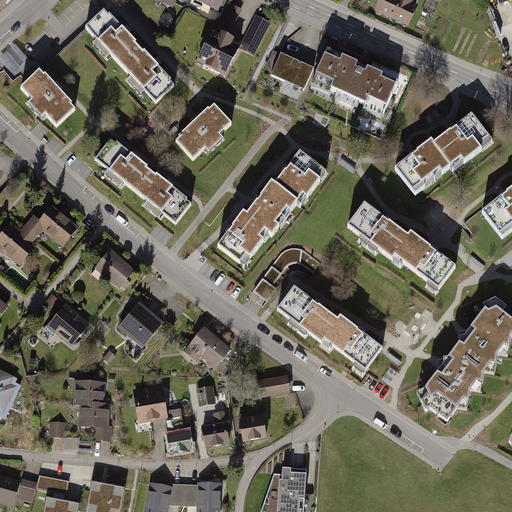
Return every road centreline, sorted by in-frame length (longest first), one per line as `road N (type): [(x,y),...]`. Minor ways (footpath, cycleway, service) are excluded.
road 1 (residential): [(0,121),(237,324),(341,393)]
road 2 (residential): [(252,464),(172,470),(0,454)]
road 3 (secondary): [(293,0),(511,99)]
